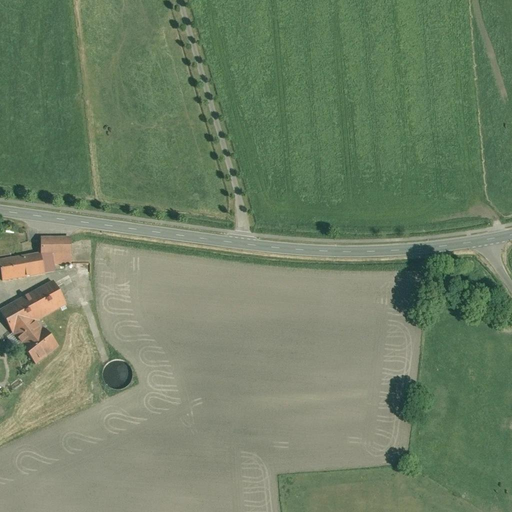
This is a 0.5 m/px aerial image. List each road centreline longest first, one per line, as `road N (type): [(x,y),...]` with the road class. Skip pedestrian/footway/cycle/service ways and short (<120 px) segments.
road 1 (unclassified): [(240,247),(236,195),(177,0)]
road 2 (tertiary): [(240,247),(412,252),(489,241)]
road 3 (tertiary): [(0,213),(240,247)]
